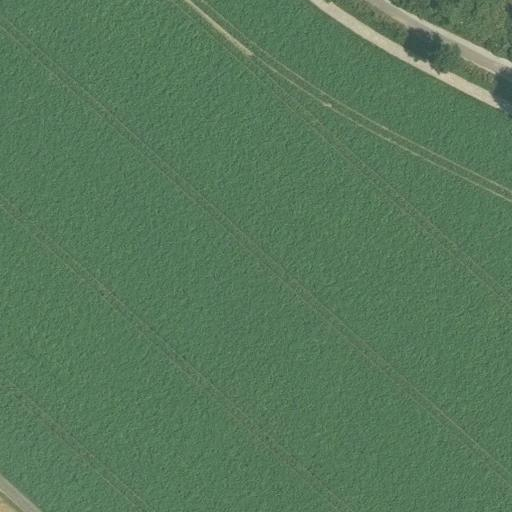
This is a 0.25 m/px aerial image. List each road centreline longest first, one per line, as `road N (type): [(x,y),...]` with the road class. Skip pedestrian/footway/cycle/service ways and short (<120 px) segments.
road 1 (track): [(511,118),(368,44),(313,0)]
road 2 (track): [(511,76),(372,0)]
